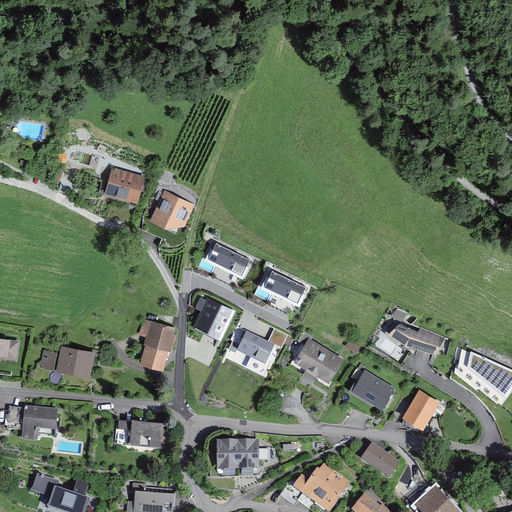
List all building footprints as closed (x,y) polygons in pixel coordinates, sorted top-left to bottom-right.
[(137,204),(144,176),(112,167),(104,195),(137,204)] [(152,205),(156,207),(149,222),(165,229),(185,227),(195,204),(164,190),(163,192),(158,190),(152,205)] [(249,260),(216,244),(209,259),(241,275),(249,260)] [(305,288),(272,272),(265,287),(297,303),(305,288)] [(234,312),(208,299),(194,327),(220,340),(234,312)] [(145,345),(139,364),(163,371),(168,351),(171,352),(173,345),(174,345),(177,335),(174,334),(176,327),(142,318),(138,332),(146,334),(143,344),(145,345)] [(391,340),(402,350),(418,349),(434,354),(445,338),(399,320),(383,333),(391,340)] [(329,383),(343,359),(311,340),(313,336),(303,330),(297,340),(303,344),(293,362),(305,369),(302,375),(312,381),(316,376),(329,383)] [(274,345),(246,332),(238,350),(265,363),(274,345)] [(19,341),(0,337),(0,358),(16,361),(19,341)] [(356,354),(360,346),(349,339),(345,347),(356,354)] [(91,378),(95,352),(60,345),(59,352),(43,349),(40,365),(43,369),(91,378)] [(470,352),(457,347),(454,362),(456,364),(454,372),(476,390),(479,387),(500,403),(511,388),(511,370),(470,351),(470,352)] [(381,410),(395,387),(364,369),(363,371),(356,367),(351,376),(355,379),(348,391),(381,410)] [(401,418),(404,419),(401,424),(406,428),(408,428),(411,429),(413,429),(415,429),(418,429),(419,428),(422,430),(440,401),(419,389),(401,418)] [(57,409),(24,406),(23,408),(8,407),(6,430),(22,431),(21,439),(37,440),(37,434),(56,435),(57,409)] [(160,451),(162,426),(116,422),(114,448),(160,451)] [(238,477),(238,440),(216,441),(216,471),(220,471),(220,477),(238,477)] [(268,460),(267,449),(258,449),(258,440),(238,440),(238,477),(255,476),(255,470),(259,470),(258,460),(268,460)] [(402,459),(390,449),(387,454),(372,444),(361,460),(381,473),(379,476),(387,482),(402,459)] [(309,511),(336,473),(323,464),(318,471),(316,469),(308,480),(301,475),(297,480),(293,477),(279,496),(294,507),(297,502),(309,511)] [(336,473),(309,511),(310,511),(318,511),(321,509),(324,511),(329,511),(350,483),(336,473)] [(55,489),(57,482),(34,474),(29,491),(49,497),(46,508),(57,511),(84,511),(88,500),(55,489)] [(172,511),(174,490),(145,488),(145,484),(132,483),(131,489),(134,489),(133,501),(127,501),(126,511),(172,511)] [(418,511),(459,511),(435,486),(413,507),(418,511)] [(390,511),(381,505),(380,507),(364,494),(350,511),(352,511),(390,511)]
